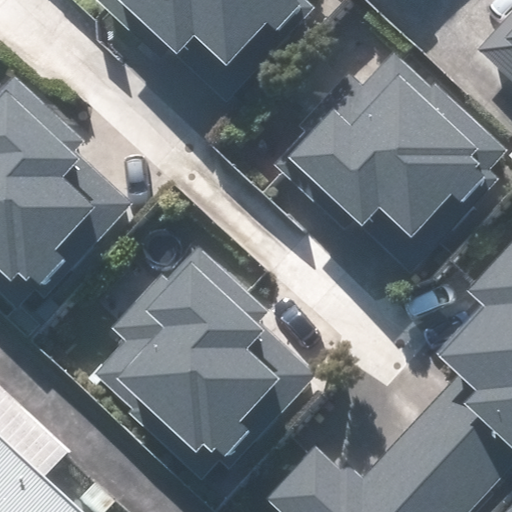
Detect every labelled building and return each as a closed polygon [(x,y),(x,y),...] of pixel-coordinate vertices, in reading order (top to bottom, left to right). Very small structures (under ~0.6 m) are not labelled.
[(91,0),(91,1),(168,68),(172,63),(239,121),(344,2),(342,0),(91,0)] [(511,8),(471,53),(511,91),(511,8)] [(511,195),(511,168),(389,56),(356,93),(341,80),(296,130),(305,138),(276,170),(401,284),(413,272),(429,287),(511,195)] [(0,305),(14,319),(36,298),(56,319),(170,210),(62,100),(47,114),(15,82),(0,96),(0,305)] [(317,455),(267,505),(274,511),(474,511),(511,474),(511,251),(510,250),(456,305),(478,327),(437,368),(454,385),(356,484),(344,472),(339,476),(317,455)] [(262,319),(193,254),(162,286),(158,282),(107,336),(120,349),(90,380),(206,489),(247,446),(237,436),(277,394),(245,364),(263,346),(248,333),(262,319)] [(0,399),(0,511),(59,511),(33,485),(59,458),(0,399)]
